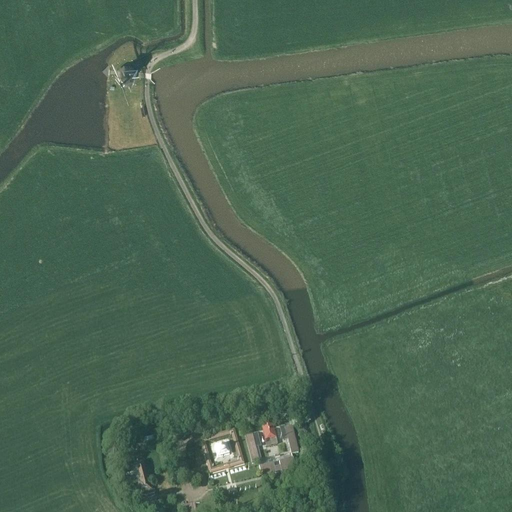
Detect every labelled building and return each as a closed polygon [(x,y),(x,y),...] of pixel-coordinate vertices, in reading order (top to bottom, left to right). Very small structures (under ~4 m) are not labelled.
[(123,82),(129,82),(134,78),(134,72),(130,66),(124,66),(119,70),(119,75),(123,82)] [(262,428),(265,442),(266,446),(276,443),(275,439),(276,439),(273,425),(262,428)] [(282,427),(289,455),(298,453),(291,425),(282,427)] [(226,469),(244,464),(234,429),(199,439),(209,474),(226,469)] [(245,437),(252,464),(261,462),(254,434),(245,437)] [(259,467),(262,476),(295,468),(293,459),(278,463),(280,467),(274,469),(272,464),(259,467)] [(152,491),(152,489),(149,478),(148,478),(147,472),(145,473),(142,462),(131,465),(134,476),(135,476),(137,482),(136,482),(138,494),(140,494),(141,497),(155,493),(155,491),(152,491)]
